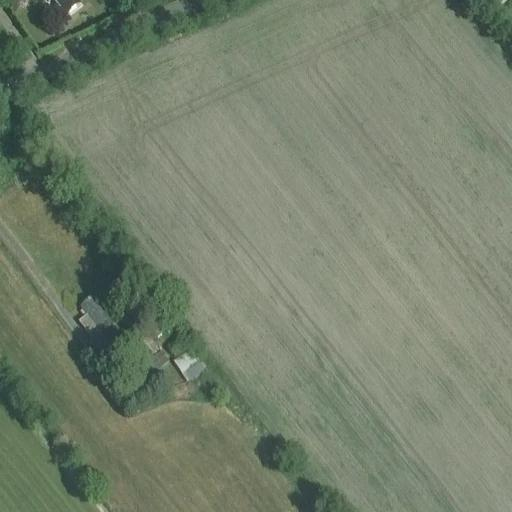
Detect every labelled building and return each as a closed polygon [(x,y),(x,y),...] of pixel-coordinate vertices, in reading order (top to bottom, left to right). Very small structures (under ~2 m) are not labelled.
[(47,0),(48,1),(50,0),(52,0),(66,18),(82,7),(75,0),(47,0)] [(510,0),(482,0),(494,14),(510,0)] [(105,355),(112,349),(123,340),(129,335),(112,313),(108,316),(94,299),(81,309),(88,318),(80,324),(105,355)] [(145,337),(130,349),(142,365),(158,353),(145,337)] [(174,360),(188,350),(180,339),(166,349),(174,360)] [(129,348),(123,340),(112,349),(118,357),(129,348)] [(187,384),(205,370),(191,351),(173,365),(187,384)] [(160,352),(144,365),(153,377),(169,364),(160,352)]
